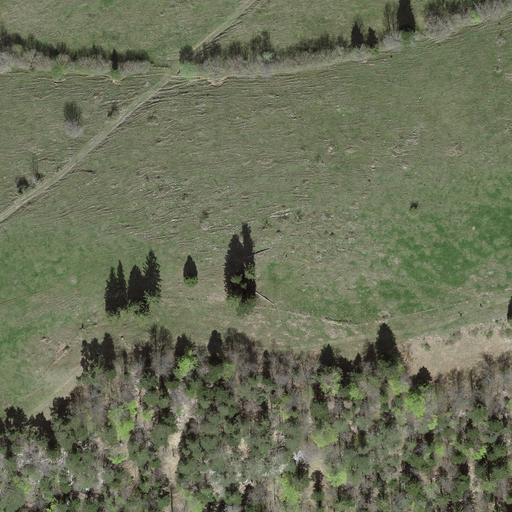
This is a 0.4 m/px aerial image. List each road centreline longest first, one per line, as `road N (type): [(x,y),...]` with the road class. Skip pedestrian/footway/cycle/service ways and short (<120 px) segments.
road 1 (track): [(0,432),(43,417),(68,381),(122,354),(304,351),(511,303)]
road 2 (track): [(0,218),(64,171),(252,0)]
